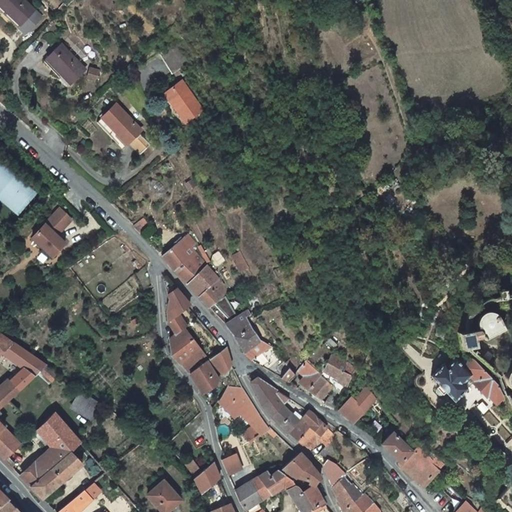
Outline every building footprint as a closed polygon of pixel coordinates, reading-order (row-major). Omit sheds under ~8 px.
[(34,10),(24,0),(0,0),(0,5),(20,25),(34,10)] [(176,41),(159,52),(164,62),(177,54),(184,66),(189,63),(176,41)] [(85,69),(61,44),(46,59),(70,84),(85,69)] [(177,54),(164,62),(172,74),(184,66),(177,54)] [(100,71),(90,68),(87,78),(97,81),(100,71)] [(203,110),(182,81),(170,89),(179,103),(174,106),(185,122),(203,110)] [(179,103),(170,89),(164,93),(174,106),(179,103)] [(141,130),(116,104),(100,120),(115,136),(124,146),(129,142),(135,136),(141,130)] [(115,136),(100,120),(97,122),(112,139),(115,136)] [(135,136),(129,142),(141,154),(151,145),(141,135),(137,138),(135,136)] [(0,193),(19,210),(32,194),(0,166),(0,193)] [(189,190),(196,186),(192,179),(185,184),(189,190)] [(60,209),(58,210),(70,221),(72,219),(60,209)] [(58,210),(32,237),(52,257),(65,243),(57,235),(70,221),(58,210)] [(141,233),(150,225),(144,217),(133,225),(141,233)] [(206,265),(207,264),(192,247),(184,237),(162,255),(174,270),(187,283),(206,265)] [(239,252),(233,256),(240,270),(247,267),(239,252)] [(198,296),(219,279),(213,272),(206,265),(187,283),(198,296)] [(213,303),(225,294),(228,292),(219,279),(198,296),(209,307),(213,303)] [(177,289),(168,295),(173,307),(167,310),(167,311),(168,321),(178,314),(190,305),(177,289)] [(495,297),(493,297),(493,300),(498,299),(501,299),(506,298),(505,289),(497,290),(498,296),(495,297)] [(225,294),(213,303),(230,320),(237,316),(225,294)] [(258,298),(249,303),(253,312),(263,307),(258,298)] [(288,382),(295,375),(294,374),(286,364),(274,349),(272,345),(271,346),(265,342),(262,341),(260,340),(260,339),(258,339),(250,328),(245,316),(250,314),(247,310),(237,316),(230,320),(224,324),(234,337),(244,352),(253,361),(254,362),(280,377),(280,378),(288,382)] [(476,323),(478,328),(482,336),(483,338),(503,328),(499,319),(497,315),(495,313),(489,311),(484,311),(481,313),(478,316),(477,319),(476,323)] [(178,314),(168,321),(176,334),(169,339),(171,355),(179,364),(181,363),(189,373),(207,361),(209,359),(184,328),(186,326),(178,314)] [(457,332),(459,348),(476,346),(474,338),(482,336),(478,328),(477,328),(471,330),(465,331),(457,332)] [(3,352),(13,342),(0,333),(0,354),(0,355),(3,352)] [(46,366),(47,366),(13,342),(3,352),(23,369),(9,382),(10,383),(0,392),(0,409),(2,408),(10,400),(40,372),(46,366)] [(223,377),(232,364),(226,347),(209,359),(222,375),(222,376),(222,377),(223,377)] [(324,371),(339,380),(347,362),(332,355),(324,371)] [(489,376),(474,360),(470,357),(457,356),(456,358),(447,367),(444,363),(430,375),(439,385),(436,387),(437,388),(436,389),(435,392),(437,394),(440,394),(441,393),(442,394),(445,391),(453,400),(467,388),(462,382),(470,375),(475,381),(487,395),(488,395),(497,403),(504,397),(497,384),(493,380),(496,378),(492,373),(489,376)] [(291,357),(286,364),(294,374),(298,370),(300,366),(291,357)] [(219,379),(207,361),(189,373),(202,394),(216,385),(219,379)] [(308,391),(322,376),(305,361),(300,366),(298,370),(307,377),(300,385),(308,391)] [(333,389),(342,396),(348,386),(352,375),(357,369),(347,362),(339,380),(338,381),(337,384),(333,389)] [(57,376),(46,366),(40,372),(52,382),(57,376)] [(333,385),(322,376),(308,391),(320,400),(327,392),(333,385)] [(278,391),(257,377),(251,382),(262,404),(275,394),(275,393),(278,391)] [(269,429),(259,415),(252,403),(242,387),(228,386),(221,398),(219,402),(234,418),(239,413),(253,427),(244,433),(249,441),(269,429)] [(377,400),(366,388),(354,400),(350,396),(338,410),(353,422),(364,410),(364,409),(371,402),(374,406),(374,407),(381,415),(386,411),(377,400)] [(343,397),(342,396),(333,389),(324,404),(336,409),(343,397)] [(106,405),(82,391),(71,408),(91,419),(106,405)] [(289,398),(278,391),(275,393),(275,394),(262,404),(268,411),(271,415),(282,405),(289,398)] [(484,402),(478,407),(485,413),(490,408),(484,402)] [(288,411),(282,405),(271,415),(279,423),(288,433),(299,420),(295,417),(292,414),(288,411)] [(311,412),(308,410),(302,417),(311,425),(310,426),(320,434),(327,427),(311,412)] [(61,459),(71,451),(81,442),(74,435),(64,423),(54,412),(36,430),(47,443),(53,449),(61,459)] [(302,417),(299,420),(288,433),(298,441),(308,448),(320,434),(310,426),(311,425),(302,417)] [(327,427),(320,434),(326,438),(323,442),(327,446),(332,441),(333,440),(334,435),(327,427)] [(4,444),(13,436),(5,428),(0,432),(0,455),(5,460),(13,453),(4,444)] [(400,462),(413,451),(393,432),(381,444),(391,453),(399,462),(400,462)] [(320,434),(308,448),(311,450),(312,449),(321,439),(323,442),(326,438),(320,434)] [(13,453),(21,445),(13,436),(4,444),(13,453)] [(332,441),(327,446),(319,454),(327,457),(329,457),(337,462),(338,463),(340,460),(332,441)] [(437,473),(439,470),(445,463),(436,455),(433,458),(419,445),(413,451),(400,462),(399,462),(398,463),(399,464),(399,465),(400,465),(414,479),(415,478),(417,476),(423,481),(427,484),(428,482),(437,473)] [(44,473),(61,459),(53,449),(36,463),(44,473)] [(42,498),(82,463),(71,451),(61,459),(44,473),(29,486),(42,498)] [(296,477),(310,463),(300,452),(297,454),(282,468),(288,472),(296,477)] [(236,453),(221,460),(224,468),(228,474),(242,468),(236,453)] [(201,471),(192,459),(185,465),(195,476),(201,471)] [(332,485),(344,477),(346,475),(341,470),(337,465),(328,460),(323,465),(332,485)] [(215,467),(213,462),(202,472),(198,475),(195,477),(203,492),(219,478),(215,467)] [(29,486),(44,473),(36,463),(21,477),(29,486)] [(321,477),(310,463),(296,477),(301,477),(316,482),(321,477)] [(240,503),(245,510),(256,503),(280,488),(284,485),(286,489),(302,481),(292,479),(289,478),(285,475),(278,470),(271,476),(267,470),(245,484),(235,491),(240,503)] [(342,510),(363,493),(353,482),(350,484),(344,477),(332,485),(331,486),(342,510)] [(179,498),(163,480),(147,495),(162,511),(166,511),(174,506),(172,504),(179,498)] [(302,481),(286,489),(287,491),(288,492),(292,497),(301,511),(314,511),(315,511),(322,508),(326,506),(314,486),(315,485),(309,482),(309,483),(302,481)] [(85,490),(92,499),(101,491),(94,483),(85,490)] [(78,511),(92,499),(85,490),(84,489),(56,511),(78,511)] [(0,504),(8,498),(0,490),(0,504)] [(343,511),(361,511),(373,503),(363,493),(342,510),(343,511)] [(0,504),(0,511),(21,511),(8,498),(0,504)] [(476,511),(477,511),(466,501),(455,511),(476,511)] [(233,511),(230,503),(213,510),(213,511),(233,511)] [(263,511),(256,503),(245,510),(246,511),(263,511)] [(380,511),(376,505),(373,503),(361,511),(380,511)]
